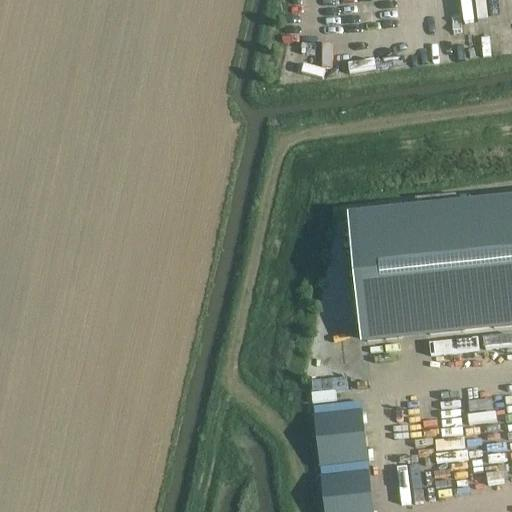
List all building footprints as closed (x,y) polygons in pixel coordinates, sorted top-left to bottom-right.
[(389,17),(386,0),(373,0),(376,19),(389,17)] [(485,41),(482,0),(436,0),(437,10),(426,11),(427,38),(470,36),(470,42),(485,41)] [(297,35),(307,36),(313,4),(304,2),(297,35)] [(362,20),(363,71),(379,71),(378,20),(362,20)] [(420,36),(403,37),(405,66),(422,65),(420,36)] [(340,83),(346,44),(333,42),(331,55),(318,53),(314,79),(340,83)] [(293,51),(287,81),(298,83),(304,54),(293,51)] [(511,205),(354,222),(367,342),(511,326),(511,205)]
